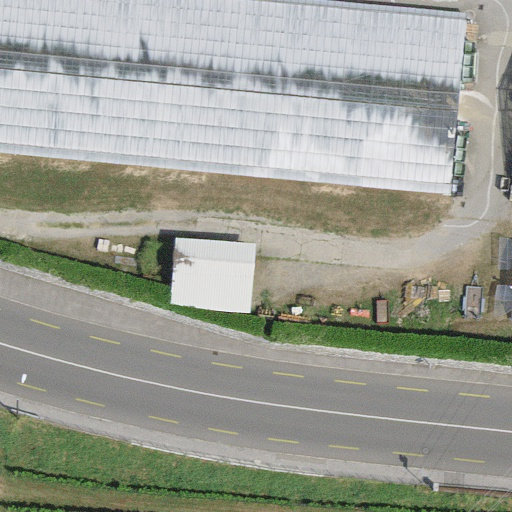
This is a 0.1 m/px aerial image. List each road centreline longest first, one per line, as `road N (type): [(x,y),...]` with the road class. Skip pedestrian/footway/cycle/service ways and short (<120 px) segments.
road 1 (track): [(511,8),(490,189),(459,235),(429,250),(396,262),(338,257),(223,224),(44,229),(0,221)]
road 2 (primary): [(0,350),(261,400),(511,436)]
